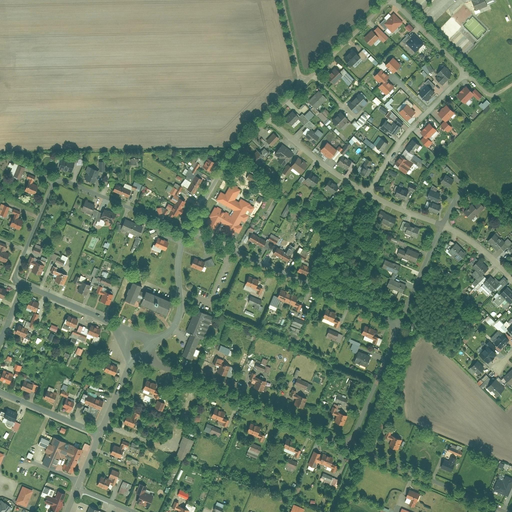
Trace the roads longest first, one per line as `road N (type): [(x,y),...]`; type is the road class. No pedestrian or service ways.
road 1 (residential): [(184,231),(60,182),(51,187),(17,283)]
road 2 (residential): [(401,324),(184,231)]
road 3 (residential): [(349,445),(140,354)]
road 4 (residential): [(506,511),(349,445)]
road 5 (residential): [(366,194),(401,138),(465,74)]
road 6 (residential): [(267,120),(236,148),(184,231)]
road 7 (residential): [(349,445),(401,324)]
road 8 (residential): [(184,231),(180,310),(170,330),(144,344)]
road 9 (residential): [(17,283),(114,324),(130,340)]
road 10 (residential): [(267,120),(366,194)]
road 11 (residential): [(390,0),(303,84)]
